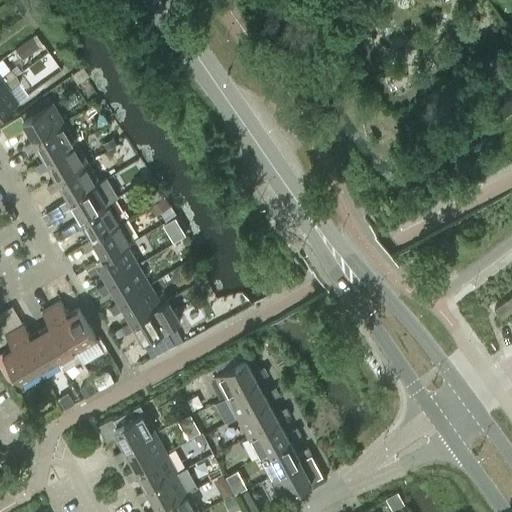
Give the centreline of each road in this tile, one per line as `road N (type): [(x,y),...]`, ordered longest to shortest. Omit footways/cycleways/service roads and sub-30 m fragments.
road 1 (secondary): [(454,415),(153,0)]
road 2 (residential): [(0,160),(58,265),(11,290)]
road 3 (unclassified): [(454,415),(310,511)]
